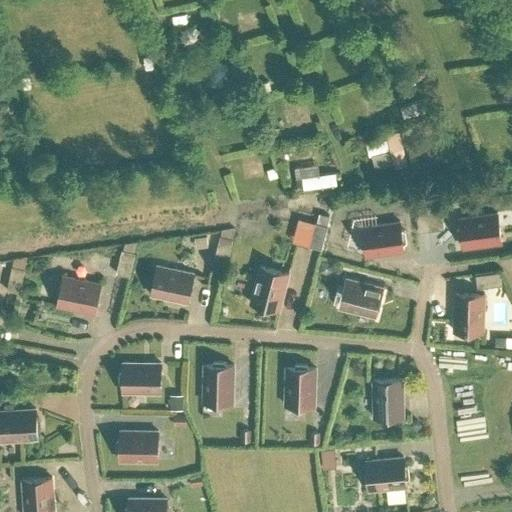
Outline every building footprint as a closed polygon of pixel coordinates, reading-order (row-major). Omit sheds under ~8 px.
[(340,26),(336,8),(326,10),(329,28),(340,26)] [(244,20),(252,44),(272,37),(264,14),(244,20)] [(473,25),(459,29),(463,42),(477,38),(473,25)] [(462,92),(498,96),(500,77),(465,73),(462,92)] [(307,125),(292,129),(295,140),(310,136),(307,125)] [(387,132),(395,166),(407,163),(399,129),(387,132)] [(384,142),(364,150),(374,174),(394,166),(384,142)] [(254,161),(236,164),(237,173),(255,171),(254,161)] [(301,172),(303,195),(336,193),(336,179),(318,180),(317,171),(301,172)] [(441,203),(428,205),(431,228),(444,226),(441,203)] [(428,205),(415,207),(419,230),(431,228),(428,205)] [(511,239),(511,233),(509,212),(473,216),(474,224),(471,226),(472,235),(476,237),(477,244),(511,239)] [(321,248),(327,224),(314,221),(308,244),(321,248)] [(395,226),(358,225),(357,253),(394,255),(394,247),(397,245),(398,236),(394,234),(395,226)] [(227,261),(232,237),(220,234),(214,258),(227,261)] [(444,266),(442,240),(428,241),(430,267),(444,266)] [(129,275),(135,251),(122,248),(116,272),(129,275)] [(322,259),(319,271),(326,273),(332,269),(334,262),(322,259)] [(188,301),(194,271),(157,264),(151,293),(188,301)] [(279,308),(289,272),(260,264),(250,301),(279,308)] [(20,291),(25,267),(12,265),(7,289),(20,291)] [(477,286),(501,283),(499,270),(475,273),(477,286)] [(94,312),(101,282),(63,274),(57,304),(94,312)] [(376,315),(383,286),(346,277),(339,306),(376,315)] [(483,330),(485,292),(455,291),(453,329),(483,330)] [(322,294),(320,308),(333,311),(336,297),(322,294)] [(57,307),(55,315),(96,324),(97,317),(57,307)] [(494,354),(511,354),(511,345),(494,345),(494,354)] [(203,400),(233,401),(234,363),(227,363),(225,359),(214,359),(212,363),(204,362),(203,400)] [(119,381),(123,383),(123,391),(161,391),(161,361),(123,361),(123,368),(119,370),(119,381)] [(285,403),(315,404),(316,366),(309,366),(307,362),(296,362),(294,365),(286,365),(285,403)] [(374,415),(381,415),(383,419),(394,419),(396,415),(404,415),(403,377),(373,377),(374,415)] [(171,395),(170,409),(185,409),(185,395),(171,395)] [(0,409),(0,439),(38,437),(36,407),(0,409)] [(274,411),(274,431),(284,431),(284,411),(274,411)] [(174,412),(174,424),(186,424),(186,413),(174,412)] [(411,419),(407,424),(415,431),(422,423),(418,419),(411,419)] [(240,428),(240,440),(251,440),(251,428),(240,428)] [(120,461),(158,461),(158,432),(121,430),(120,461)] [(310,430),(309,442),(319,443),(320,431),(310,430)] [(335,448),(322,449),(323,468),(336,467),(335,448)] [(369,489),(407,485),(404,455),(366,459),(369,489)] [(202,474),(191,475),(192,487),(204,485),(202,474)] [(24,511),(54,511),(52,476),(22,478),(24,511)] [(129,511),(167,511),(169,497),(130,497),(129,511)]
